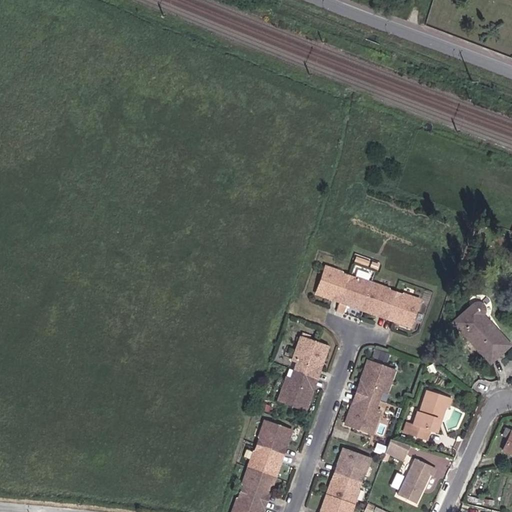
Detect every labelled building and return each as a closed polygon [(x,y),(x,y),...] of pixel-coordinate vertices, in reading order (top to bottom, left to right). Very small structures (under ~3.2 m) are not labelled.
[(361,300),(372,304),(382,277),(336,261),(327,288),(341,293),(342,289),(351,293),(362,297),(361,300)] [(405,315),(417,320),(427,293),(382,277),(372,304),(385,309),(387,306),(396,309),(406,313),(405,315)] [(494,359),(511,345),(511,339),(491,311),(493,308),(494,304),(493,302),(492,298),(488,297),(486,297),(483,298),(461,314),(494,359)] [(323,365),(327,367),(334,346),(307,337),(299,360),(304,362),(307,363),(304,372),(319,377),(323,365)] [(391,392),(396,394),(404,371),(377,362),(370,382),(374,383),(369,395),(379,398),(384,400),(387,391),(391,392)] [(319,377),(323,379),(327,367),(323,365),(319,377)] [(314,390),(319,377),(304,372),(300,371),(296,369),(285,400),(313,410),(319,391),(314,390)] [(314,390),(319,391),(323,379),(319,377),(314,390)] [(365,394),(369,395),(374,383),(370,382),(365,394)] [(452,403),(455,394),(433,387),(431,394),(432,395),(452,403)] [(361,407),(365,408),(369,395),(365,394),(361,407)] [(412,431),(417,433),(432,395),(431,394),(425,411),(422,410),(419,422),(416,421),(412,431)] [(354,425),(382,434),(389,412),(384,410),(381,408),(384,400),(379,398),(369,395),(365,408),(361,407),(354,425)] [(443,417),(446,418),(452,403),(432,395),(417,433),(430,437),(433,427),(437,428),(439,429),(443,417)] [(290,446),(294,447),(298,433),(272,424),(255,470),(282,479),(286,468),(282,467),(286,456),(290,446)] [(411,451),(400,447),(403,438),(397,436),(391,451),(408,457),(411,451)] [(400,447),(411,451),(414,442),(403,438),(400,447)] [(411,451),(415,453),(419,444),(414,442),(411,451)] [(331,496),(358,505),(375,459),(348,449),(342,464),(346,465),(342,476),(339,486),(335,485),(331,496)] [(407,497),(426,506),(438,478),(442,479),(445,471),(423,462),(407,497)] [(273,493),(277,494),(282,479),(255,470),(240,511),(266,511),(270,502),(273,493)] [(355,511),(358,505),(331,496),(325,511),(326,511),(355,511)] [(369,510),(372,511),(376,511),(379,505),(372,501),(369,510)]
